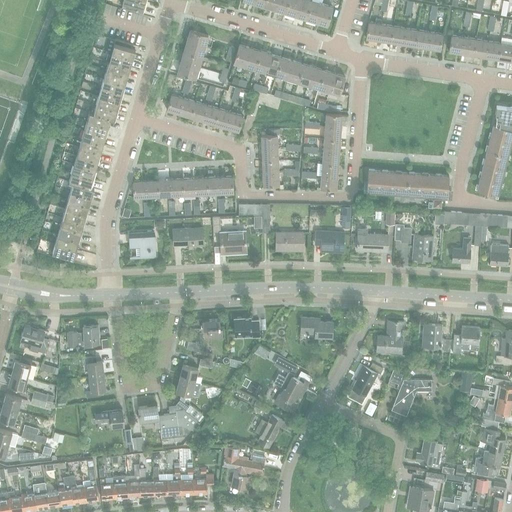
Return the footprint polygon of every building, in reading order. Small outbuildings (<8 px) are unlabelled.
[(143,10),(145,1),(141,0),(122,0),(121,3),(143,10)] [(274,9),(276,0),(265,0),(263,6),(274,9)] [(285,12),(288,0),(276,0),(274,9),(285,12)] [(295,15),(299,0),(288,0),(285,12),(295,15)] [(306,19),(311,0),(309,0),(299,0),(295,15),(306,19)] [(316,22),(322,4),(311,0),(306,19),(316,22)] [(322,4),(316,22),(327,25),(333,7),(322,4)] [(378,39),(381,24),(368,22),(366,37),(378,39)] [(390,41),(393,25),(381,24),(378,39),(390,41)] [(403,43),(405,27),(393,25),(390,41),(403,43)] [(415,45),(417,29),(405,27),(403,43),(415,45)] [(187,40),(205,46),(208,35),(190,29),(187,40)] [(427,47),(430,31),(417,29),(415,45),(427,47)] [(430,31),(427,47),(440,49),(442,33),(430,31)] [(461,52),(463,37),(451,35),(448,50),(461,52)] [(473,54),(476,39),(463,37),(461,52),(473,54)] [(132,58),(135,49),(130,48),(132,44),(115,39),(111,52),(132,58)] [(485,56),(488,40),(476,39),(473,54),(485,56)] [(202,56),(205,46),(187,40),(184,51),(202,56)] [(498,58),(500,42),(488,40),(485,56),(498,58)] [(510,60),(511,47),(511,44),(500,42),(498,58),(510,60)] [(244,65),(249,48),(239,44),(233,62),(244,65)] [(255,69),(260,51),(249,48),(244,65),(255,69)] [(199,67),(202,56),(184,51),(181,61),(199,67)] [(265,72),(271,54),(260,51),(255,69),(265,72)] [(130,67),(132,58),(111,52),(109,61),(130,67)] [(276,75),(281,57),(271,54),(265,72),(276,75)] [(286,78),(292,60),(281,57),(276,75),(286,78)] [(297,81),(302,63),(292,60),(286,78),(297,81)] [(127,76),(130,67),(109,61),(106,70),(127,76)] [(195,77),(199,67),(181,61),(177,72),(195,77)] [(308,84),(313,66),(302,63),(297,81),(308,84)] [(318,87),(324,70),(313,66),(308,84),(318,87)] [(125,84),(127,76),(106,70),(104,78),(125,84)] [(329,91),(334,73),(324,70),(318,87),(329,91)] [(334,73),(329,91),(340,94),(345,76),(334,73)] [(122,93),(125,84),(104,78),(101,87),(122,93)] [(119,102),(122,93),(101,87),(98,95),(119,102)] [(179,113),(183,98),(171,94),(166,109),(179,113)] [(117,110),(119,102),(98,95),(96,104),(117,110)] [(190,116),(195,101),(183,98),(179,113),(190,116)] [(202,120),(207,105),(195,101),(190,116),(202,120)] [(96,104),(93,112),(93,113),(110,118),(114,119),(117,110),(96,104)] [(511,106),(510,106),(498,104),(497,108),(497,107),(496,117),(500,118),(499,124),(511,127),(511,106)] [(214,123),(219,108),(207,105),(202,120),(214,123)] [(226,127),(230,112),(219,108),(214,123),(226,127)] [(110,118),(93,113),(93,112),(90,111),(87,121),(107,127),(110,118)] [(230,112),(226,127),(238,131),(243,116),(230,112)] [(325,126),(341,127),(342,114),(326,113),(325,126)] [(105,135),(107,127),(87,121),(84,129),(105,135)] [(511,127),(499,124),(493,123),(477,189),(485,191),(496,193),(511,129),(511,127)] [(340,139),(341,127),(325,126),(324,138),(340,139)] [(262,148),(278,147),(277,134),(280,134),(280,128),(268,128),(268,135),(261,135),(262,148)] [(102,144),(105,135),(84,129),(82,138),(102,144)] [(100,153),(102,144),(82,138),(79,147),(100,153)] [(339,152),(340,139),(324,138),(323,150),(339,152)] [(97,161),(100,153),(79,147),(77,155),(97,161)] [(262,160),(278,159),(278,147),(262,148),(262,160)] [(338,164),(339,152),(323,150),(322,163),(338,164)] [(95,170),(97,161),(77,155),(74,164),(95,170)] [(263,172),(279,172),(278,159),(262,160),(263,172)] [(338,176),(338,164),(322,163),(321,175),(338,176)] [(92,178),(95,170),(74,164),(72,172),(92,178)] [(367,170),(366,189),(433,194),(447,195),(447,193),(449,176),(367,170)] [(72,182),(89,187),(92,178),(72,172),(69,181),(72,182)] [(279,172),(263,172),(263,185),(279,184),(279,172)] [(337,189),(338,176),(321,175),(321,188),(337,189)] [(219,177),(220,193),(233,192),(232,176),(219,177)] [(195,194),(208,193),(207,177),(194,178),(195,194)] [(208,193),(220,193),(219,177),(207,177),(208,193)] [(183,195),(195,194),(194,178),(182,179),(183,195)] [(158,196),(170,195),(170,179),(157,180),(158,196)] [(170,195),(183,195),(182,179),(170,179),(170,195)] [(133,197),(146,196),(145,180),(132,181),(133,197)] [(146,196),(158,196),(157,180),(145,180),(146,196)] [(93,188),(89,187),(72,182),(69,191),(91,197),(93,188)] [(88,206),(91,197),(69,191),(67,199),(88,206)] [(427,199),(427,205),(431,205),(432,205),(441,206),(441,199),(451,200),(452,193),(447,193),(447,195),(433,194),(432,200),(431,199),(427,199)] [(86,214),(88,206),(67,199),(64,208),(86,214)] [(246,214),(247,202),(238,202),(238,214),(246,214)] [(254,215),(254,202),(247,202),(246,214),(254,215)] [(254,202),(254,215),(262,215),(262,202),(254,202)] [(270,229),(270,203),(262,202),(262,215),(262,232),(264,232),(264,229),(270,229)] [(83,223),(86,214),(64,208),(62,217),(83,223)] [(394,223),(395,211),(386,211),(386,217),(388,217),(388,223),(394,223)] [(508,227),(508,215),(496,214),(496,226),(508,227)] [(212,230),(220,230),(219,216),(211,217),(212,230)] [(80,232),(83,223),(62,217),(59,225),(80,232)] [(78,240),(80,232),(59,225),(57,234),(78,240)] [(387,250),(387,234),(368,233),(368,227),(358,227),(357,250),(387,250)] [(202,244),(202,228),(172,229),(173,244),(187,243),(187,245),(202,244)] [(401,242),(410,242),(411,228),(402,228),(401,242)] [(221,253),(245,252),(244,229),(220,230),(221,253)] [(343,251),(343,233),(328,233),(328,231),(315,231),(314,244),(321,244),(320,251),(343,251)] [(155,257),(153,232),(128,233),(129,246),(139,245),(140,258),(155,257)] [(303,250),(303,232),(276,232),(276,249),(303,250)] [(75,249),(78,240),(57,234),(54,243),(75,249)] [(430,259),(432,235),(415,234),(413,258),(430,259)] [(469,262),(470,237),(463,237),(462,248),(453,247),(452,261),(469,262)] [(73,258),(75,249),(54,243),(51,251),(53,252),(52,256),(66,260),(67,256),(73,258)] [(491,243),(490,264),(507,265),(508,244),(491,243)] [(332,336),(333,320),(315,319),(316,316),(301,315),(300,332),(315,332),(315,335),(332,336)] [(250,320),(250,316),(234,317),(235,334),(243,333),(244,336),(259,335),(258,319),(250,320)] [(219,325),(219,318),(202,318),(202,328),(208,327),(208,336),(222,335),(221,325),(219,325)] [(403,327),(404,321),(388,320),(388,326),(390,326),(389,335),(378,335),(377,349),(400,351),(401,336),(400,336),(400,327),(403,327)] [(450,350),(451,338),(441,337),(442,323),(423,322),(422,345),(443,347),(443,349),(450,350)] [(44,351),(48,338),(42,336),(44,329),(24,324),(20,338),(31,341),(29,348),(37,351),(38,349),(44,351)] [(69,345),(84,345),(84,342),(98,341),(98,324),(83,325),(83,331),(68,332),(69,345)] [(455,333),(454,348),(458,349),(459,341),(461,342),(460,347),(478,349),(480,326),(461,325),(461,334),(455,333)] [(511,355),(511,329),(506,329),(504,355),(496,354),(495,362),(511,363),(511,356),(511,355)] [(201,351),(203,344),(188,340),(186,348),(201,351)] [(260,343),(255,350),(266,357),(271,350),(260,343)] [(89,376),(104,374),(102,360),(96,361),(95,355),(82,357),(83,362),(88,362),(89,376)] [(230,356),(231,363),(239,365),(244,360),(230,356)] [(211,366),(212,361),(200,357),(198,363),(211,366)] [(33,378),(37,365),(15,359),(11,372),(27,376),(33,378)] [(54,373),(56,366),(42,362),(40,369),(54,373)] [(352,388),(348,395),(361,402),(377,372),(380,373),(382,368),(372,362),(369,368),(362,364),(359,371),(360,372),(352,388)] [(179,377),(194,380),(198,367),(182,363),(179,377)] [(404,378),(404,372),(393,368),(389,379),(401,384),(391,409),(406,415),(417,389),(431,389),(431,378),(404,378)] [(462,369),(460,389),(470,390),(473,370),(462,369)] [(24,389),(27,376),(11,372),(8,384),(24,389)] [(290,379),(278,373),(274,381),(285,387),(281,395),(279,394),(274,401),(292,411),(296,403),(292,401),(296,394),(298,395),(302,387),(304,389),(308,381),(300,376),(299,378),(292,375),(290,379)] [(104,374),(89,376),(91,389),(86,390),(87,396),(100,395),(100,389),(106,388),(104,374)] [(191,394),(194,380),(179,377),(176,390),(191,394)] [(488,396),(495,397),(511,400),(511,398),(511,385),(505,385),(506,380),(494,377),(492,383),(500,384),(499,392),(489,390),(488,396)] [(32,396),(46,400),(48,394),(34,390),(32,396)] [(2,406),(18,410),(21,397),(5,393),(2,406)] [(474,393),(469,401),(475,404),(479,397),(474,393)] [(44,406),(46,400),(32,396),(31,402),(44,406)] [(509,414),(511,400),(495,397),(493,404),(488,403),(487,409),(489,410),(488,413),(483,412),(482,416),(504,421),(505,413),(509,414)] [(253,404),(265,411),(268,406),(255,399),(253,404)] [(180,408),(180,406),(175,403),(176,407),(169,408),(169,413),(158,414),(160,427),(159,427),(161,437),(186,434),(197,419),(185,409),(183,408),(180,408)] [(185,409),(197,419),(202,413),(190,403),(185,409)] [(155,427),(159,427),(160,427),(158,414),(157,404),(138,406),(139,420),(154,419),(155,427)] [(0,418),(14,422),(18,410),(2,406),(0,411),(0,418)] [(124,425),(123,408),(94,412),(95,421),(110,419),(111,426),(124,425)] [(284,427),(287,422),(271,414),(267,422),(261,419),(255,430),(261,434),(257,440),(268,446),(279,425),(284,427)] [(23,430),(37,434),(38,428),(24,424),(23,430)] [(0,441),(8,444),(15,446),(19,435),(17,433),(12,431),(0,427),(0,441)] [(485,448),(502,452),(505,438),(498,436),(499,430),(485,427),(483,437),(487,438),(485,448)] [(126,443),(133,443),(131,428),(124,429),(126,443)] [(47,436),(37,434),(23,430),(21,436),(35,440),(45,442),(47,436)] [(138,449),(146,448),(144,435),(133,436),(135,447),(138,447),(138,449)] [(438,464),(442,443),(436,442),(437,440),(424,438),(421,452),(417,452),(416,460),(420,461),(420,462),(432,464),(432,463),(438,464)] [(0,455),(5,457),(8,444),(0,441),(0,455)] [(247,457),(237,455),(238,448),(228,446),(226,456),(225,456),(223,464),(235,467),(231,485),(247,488),(249,477),(245,476),(246,469),(262,472),(265,456),(251,454),(250,455),(251,455),(250,457),(252,458),(252,461),(247,460),(247,457)] [(483,454),(475,457),(473,469),(476,470),(476,474),(493,477),(494,473),(497,474),(502,452),(485,448),(483,454)] [(154,495),(167,494),(166,479),(158,479),(157,465),(152,465),(153,480),(154,495)] [(453,473),(454,468),(443,465),(442,471),(453,473)] [(18,466),(8,467),(8,474),(19,473),(19,471),(18,466)] [(105,467),(99,468),(102,499),(115,497),(113,483),(106,483),(105,467)] [(145,480),(145,467),(139,468),(140,475),(140,495),(154,495),(153,480),(145,480)] [(94,468),(88,469),(90,484),(83,485),(83,486),(86,501),(99,499),(94,468)] [(167,494),(180,494),(180,478),(180,473),(174,474),(172,473),(172,479),(166,479),(167,494)] [(194,493),(207,493),(207,485),(214,484),(213,473),(206,473),(206,478),(193,478),(194,493)] [(69,475),(73,503),(86,501),(83,486),(76,487),(74,474),(69,475)] [(61,505),(73,503),(69,475),(63,476),(65,488),(58,489),(61,505)] [(126,481),(126,482),(127,496),(140,495),(140,475),(134,475),(134,481),(126,481)] [(180,494),(194,493),(193,478),(180,478),(180,494)] [(477,478),(476,489),(484,490),(486,479),(477,478)] [(118,482),(118,480),(113,480),(113,483),(115,497),(127,496),(126,482),(118,482)] [(504,489),(506,483),(494,481),(493,487),(504,489)] [(409,496),(407,505),(428,509),(429,505),(431,506),(434,490),(410,486),(409,492),(413,493),(412,496),(409,496)] [(58,489),(46,491),(46,492),(49,507),(61,505),(58,489)] [(446,503),(449,490),(442,489),(440,502),(446,503)] [(460,503),(458,511),(471,511),(472,505),(465,504),(467,491),(462,491),(460,503)] [(36,509),(34,493),(28,494),(28,492),(21,493),(22,495),(24,510),(36,509)] [(46,492),(34,493),(36,509),(49,507),(46,492)] [(14,511),(24,510),(22,495),(15,496),(15,494),(9,495),(9,497),(11,511),(14,511)] [(0,511),(11,511),(9,497),(3,498),(2,496),(0,496),(0,511)] [(497,511),(498,511),(501,511),(503,498),(495,497),(492,511),(497,511)] [(472,505),(471,511),(479,511),(477,511),(477,509),(476,509),(478,501),(473,500),(472,505)] [(443,509),(442,511),(458,511),(460,503),(455,502),(453,510),(443,509)]
